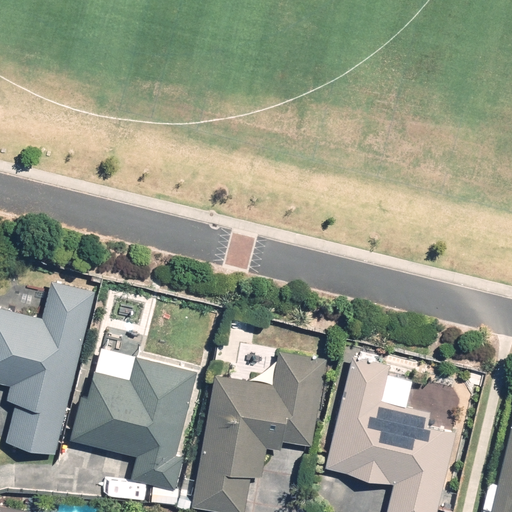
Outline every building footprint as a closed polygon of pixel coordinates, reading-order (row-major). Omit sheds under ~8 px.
[(59,447),(99,288),(55,277),(46,313),(0,301),(0,379),(14,383),(11,396),(21,398),(12,435),(59,447)] [(314,444),(329,354),(283,346),(277,381),(220,371),(197,502),(247,510),(254,470),(265,472),(270,442),(285,445),(286,439),(314,444)] [(393,360),(356,351),(330,462),(399,479),(391,511),(439,511),(460,427),(431,421),(435,406),(384,394),(393,360)] [(179,450),(200,367),(141,353),(135,376),(95,365),(77,434),(141,450),(135,473),(179,484),(187,452),(179,450)] [(511,511),(511,440),(494,511),(511,511)] [(0,511),(33,511),(34,507),(1,502),(0,509),(0,511)]
